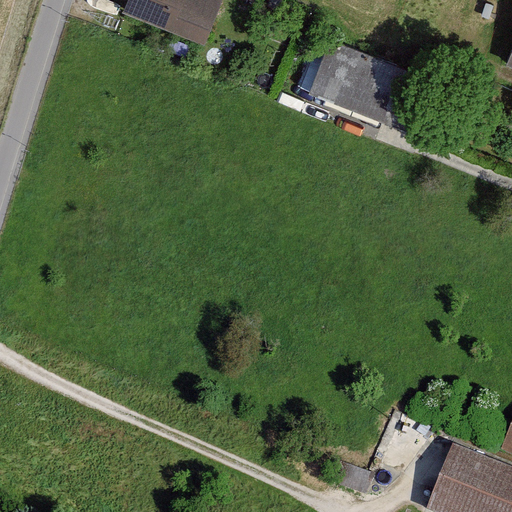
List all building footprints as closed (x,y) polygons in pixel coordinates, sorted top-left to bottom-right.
[(228,0),(135,0),(130,14),(210,46),(228,0)] [(326,36),(304,89),(379,119),(382,112),(422,128),(441,83),(326,36)] [(511,37),(502,64),(511,67),(511,37)] [(511,428),(501,456),(511,459),(511,428)] [(511,511),(511,471),(448,447),(422,511),(511,511)]
